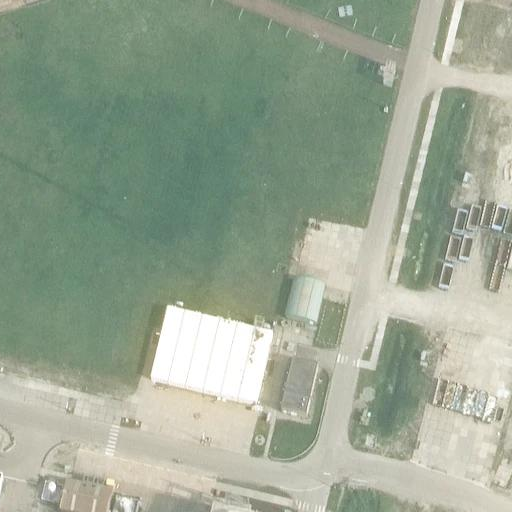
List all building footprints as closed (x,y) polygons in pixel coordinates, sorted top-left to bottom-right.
[(316,327),(325,288),(293,280),(283,319),(316,327)] [(256,406),(272,337),(167,311),(150,382),(256,406)] [(317,369),(291,364),(279,414),(305,420),(317,369)] [(58,511),(107,511),(112,495),(65,484),(58,511)] [(127,511),(134,511),(137,500),(118,496),(115,509),(127,511)]
